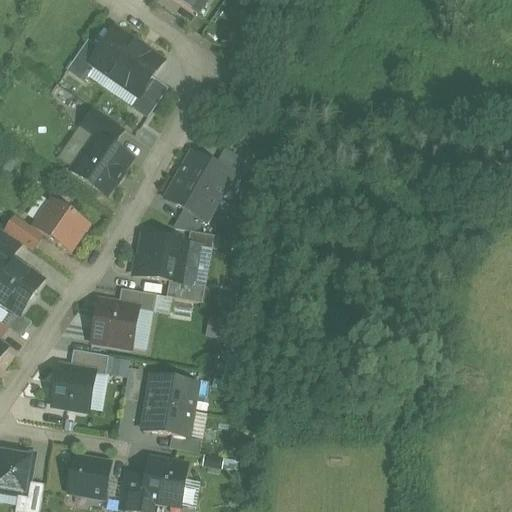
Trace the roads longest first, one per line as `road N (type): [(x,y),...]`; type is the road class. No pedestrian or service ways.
road 1 (residential): [(119,0),(212,68),(124,222),(0,399)]
road 2 (residential): [(127,448),(0,425)]
